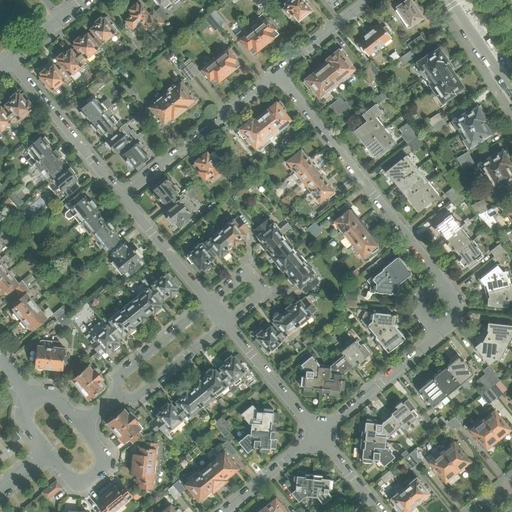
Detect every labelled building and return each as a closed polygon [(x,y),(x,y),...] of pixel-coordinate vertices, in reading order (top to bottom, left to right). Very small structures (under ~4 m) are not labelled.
[(153,0),(157,5),(160,3),(164,9),(173,1),(175,4),(179,0),(153,0)] [(311,10),(306,5),(307,5),(306,4),(307,2),(308,3),(309,2),(306,0),(285,0),(284,1),(286,5),(283,8),(284,10),(285,13),(288,15),(289,17),(291,15),(296,22),(298,20),(298,21),(300,19),(300,20),(300,19),(301,19),(303,19),(304,18),(305,17),(306,15),(307,14),(306,14),(308,13),(311,10)] [(420,14),(423,12),(415,1),(413,2),(410,0),(407,0),(405,1),(404,0),(401,0),(400,1),(401,4),(396,7),(398,9),(395,11),(407,29),(423,18),(420,14)] [(164,23),(153,10),(148,14),(147,13),(148,13),(144,9),(141,5),(139,7),(136,4),(130,9),(131,11),(129,13),(130,15),(129,16),(129,17),(125,20),(126,21),(125,22),(129,27),(131,26),(133,29),(140,24),(145,30),(154,23),(158,28),(164,23)] [(161,9),(156,13),(164,23),(169,19),(161,9)] [(225,22),(214,10),(209,14),(212,18),(220,26),(225,22)] [(115,32),(116,31),(117,30),(113,24),(107,16),(107,17),(103,20),(101,18),(95,23),(96,25),(92,28),(92,29),(91,30),(93,31),(103,45),(104,46),(109,42),(108,40),(112,36),(113,38),(117,35),(115,33),(115,32)] [(252,26),(251,28),(266,45),(275,37),(279,35),(276,31),(266,19),(254,28),(252,26)] [(249,25),(236,35),(240,39),(250,52),(253,56),(256,53),(266,45),(251,28),(249,25)] [(373,30),(369,33),(381,48),(384,45),(383,44),(390,38),(388,36),(391,33),(386,26),(382,29),(381,27),(374,32),(373,30)] [(98,48),(103,45),(93,31),(88,35),(88,34),(86,35),(82,39),(80,37),(74,42),(76,44),(74,46),(76,47),(85,60),(87,58),(91,54),(93,55),(99,50),(98,48)] [(366,39),(360,44),(368,54),(367,55),(370,59),(378,53),(376,51),(381,48),(369,33),(367,34),(364,37),(366,39)] [(406,34),(402,37),(405,42),(410,39),(406,34)] [(414,49),(424,42),(420,36),(408,44),(412,50),(414,49)] [(135,48),(130,41),(126,45),(132,51),(135,48)] [(88,63),(86,60),(85,60),(76,47),(71,51),(71,50),(70,51),(69,51),(65,54),(63,53),(57,58),(59,60),(57,61),(59,63),(69,75),(73,81),(81,75),(78,72),(88,63)] [(425,77),(447,62),(444,56),(446,55),(442,48),(439,50),(438,47),(427,55),(427,56),(416,64),(425,77)] [(355,71),(346,60),(344,58),(348,56),(342,48),(331,57),(332,58),(329,61),(344,80),(355,71)] [(241,65),(238,62),(228,49),(214,60),(227,75),(237,68),(241,65)] [(400,57),(395,51),(389,56),(393,62),(400,57)] [(401,66),(413,58),(414,57),(411,51),(397,60),(401,66)] [(148,62),(144,57),(139,60),(143,65),(148,62)] [(199,72),(189,60),(184,64),(194,76),(199,72)] [(227,75),(214,60),(202,70),(212,82),(212,83),(214,86),(218,83),(227,75)] [(344,80),(329,61),(328,60),(319,66),(320,68),(316,71),(332,90),(339,99),(342,103),(344,101),(334,88),(344,80)] [(433,89),(455,75),(451,70),(453,69),(449,62),(448,62),(447,62),(425,77),(433,89)] [(64,79),(69,75),(59,63),(55,67),(54,66),(53,67),(52,67),(48,70),(47,68),(41,73),(42,75),(41,77),(41,78),(39,79),(40,80),(39,80),(44,86),(49,92),(52,90),(54,89),(54,88),(59,85),(60,86),(66,81),(64,79)] [(380,73),(372,63),(367,66),(375,76),(380,73)] [(194,76),(184,64),(180,67),(182,71),(189,80),(194,76)] [(376,79),(367,69),(363,73),(371,83),(376,79)] [(332,90),(316,71),(313,74),(311,72),(306,77),(307,79),(302,83),(309,91),(312,88),(320,99),(332,90)] [(105,86),(114,79),(109,73),(100,81),(105,86)] [(463,91),(461,88),(463,88),(455,75),(433,89),(442,103),(455,94),(456,95),(463,91)] [(193,101),(187,93),(190,91),(182,81),(165,95),(180,113),(187,108),(186,107),(193,101)] [(134,93),(126,83),(121,87),(129,97),(134,93)] [(31,110),(31,109),(33,107),(28,101),(26,102),(19,95),(18,96),(16,94),(10,99),(11,100),(7,104),(6,105),(7,106),(2,110),(12,122),(15,126),(26,117),(24,115),(29,111),(29,112),(31,110)] [(180,113),(165,95),(148,108),(156,118),(159,121),(161,119),(164,122),(165,124),(172,118),(173,119),(180,113)] [(385,128),(375,116),(381,111),(376,104),(380,102),(384,100),(380,95),(377,98),(376,97),(368,104),(371,109),(363,115),(368,121),(356,130),(361,136),(360,138),(365,145),(385,128)] [(91,122),(109,108),(112,105),(107,99),(101,103),(100,105),(96,101),(98,100),(95,97),(94,98),(92,96),(87,100),(87,101),(80,107),(80,108),(81,109),(80,109),(81,111),(79,113),(84,119),(86,117),(90,121),(91,122)] [(401,102),(397,96),(393,100),(397,105),(401,102)] [(339,99),(330,107),(334,112),(343,104),(342,103),(339,99)] [(289,120),(282,111),(285,108),(279,101),(274,105),(273,103),(268,107),(269,109),(265,112),(280,131),(285,127),(284,125),(289,120)] [(343,104),(334,112),(339,117),(350,108),(345,102),(343,104)] [(485,120),(482,114),(484,113),(480,106),(478,108),(476,106),(464,113),(465,113),(454,120),(461,134),(485,120)] [(5,126),(9,122),(10,123),(12,122),(2,110),(1,108),(0,108),(0,138),(3,136),(0,132),(6,127),(5,126)] [(123,126),(118,120),(116,122),(112,117),(114,115),(109,108),(91,122),(92,124),(90,126),(95,132),(97,130),(100,134),(101,134),(102,135),(106,139),(120,128),(123,126)] [(280,131),(265,112),(262,115),(260,113),(252,120),(253,122),(267,141),(280,131)] [(427,129),(441,120),(437,114),(426,122),(427,123),(424,125),(427,129)] [(433,133),(445,125),(441,120),(427,129),(430,134),(433,132),(433,133)] [(490,135),(492,133),(485,120),(461,134),(469,148),(483,140),(484,141),(491,137),(490,135)] [(267,141),(253,122),(250,125),(248,123),(238,132),(243,139),(247,136),(258,151),(269,142),(267,141)] [(417,136),(410,127),(401,135),(408,144),(417,136)] [(120,149),(132,140),(127,135),(126,136),(121,130),(122,130),(120,128),(106,139),(105,140),(107,141),(104,143),(109,149),(111,148),(115,152),(116,153),(120,149)] [(377,156),(396,141),(385,128),(365,145),(371,152),(372,150),(377,156)] [(148,156),(143,149),(145,148),(138,141),(136,143),(134,141),(141,135),(138,132),(131,137),(133,139),(132,140),(120,149),(124,154),(123,155),(125,156),(124,156),(128,160),(126,162),(131,168),(132,167),(133,169),(141,163),(143,165),(150,159),(147,157),(148,156)] [(291,145),(300,139),(296,134),(291,138),(288,134),(285,136),(288,140),(291,145)] [(31,168),(35,164),(52,150),(51,149),(48,144),(50,143),(45,137),(42,139),(41,137),(40,137),(38,135),(37,135),(31,140),(31,141),(25,145),(27,147),(26,148),(29,152),(30,151),(33,155),(26,161),(31,168)] [(423,143),(417,136),(408,144),(414,151),(423,143)] [(230,172),(223,163),(227,159),(219,149),(214,153),(213,152),(209,156),(207,153),(205,155),(205,154),(205,155),(204,153),(201,155),(202,157),(192,166),(198,174),(200,172),(205,179),(212,175),(213,176),(214,175),(215,176),(221,171),(220,170),(222,168),(228,174),(230,172)] [(290,176),(308,162),(306,160),(307,159),(307,158),(299,149),(294,153),(295,155),(287,162),(294,170),(289,174),(290,176)] [(62,164),(63,163),(61,162),(62,161),(58,157),(60,156),(55,150),(53,152),(52,150),(35,164),(41,170),(39,171),(49,183),(52,180),(66,168),(62,164)] [(510,165),(507,159),(509,157),(505,150),(503,152),(502,150),(490,157),(490,158),(479,164),(483,172),(478,175),(481,180),(483,179),(484,181),(487,179),(487,178),(510,165)] [(459,167),(471,160),(467,154),(456,161),(459,167)] [(397,185),(417,168),(407,156),(389,171),(393,177),(392,178),(397,185)] [(265,167),(258,158),(251,164),(254,167),(252,168),(257,174),(265,167)] [(462,172),(474,165),(471,160),(459,167),(462,172)] [(303,182),(319,169),(315,164),(313,165),(311,164),(311,163),(309,164),(308,162),(290,176),(286,179),(288,181),(292,178),(298,186),(303,182)] [(511,167),(510,165),(487,178),(487,179),(495,192),(509,184),(509,185),(511,183),(511,167)] [(79,187),(75,183),(77,181),(76,179),(73,175),(75,173),(70,167),(68,169),(66,168),(52,180),(54,183),(55,182),(58,186),(52,190),(58,197),(57,198),(60,202),(66,197),(66,198),(79,187)] [(414,192),(428,181),(417,168),(397,185),(407,197),(414,192)] [(303,199),(324,182),(322,180),(324,179),(323,178),(322,177),(324,175),(319,169),(303,182),(306,186),(301,190),(304,194),(301,196),(303,199)] [(13,176),(9,180),(14,186),(18,183),(13,176)] [(177,193),(180,190),(175,184),(172,186),(164,177),(158,182),(160,185),(153,191),(154,192),(152,194),(157,200),(159,199),(163,203),(164,204),(165,204),(168,208),(191,190),(189,187),(179,195),(177,193)] [(420,209),(438,194),(428,181),(414,192),(407,197),(413,205),(415,204),(420,209)] [(335,193),(328,184),(327,184),(327,183),(326,184),(324,182),(303,199),(306,196),(310,202),(314,199),(313,199),(315,197),(319,203),(328,196),(329,198),(335,193)] [(461,194),(455,186),(445,193),(451,201),(461,194)] [(196,196),(191,190),(168,208),(164,211),(165,213),(168,217),(167,219),(171,225),(174,223),(175,224),(176,224),(178,226),(179,228),(186,222),(185,221),(192,215),(190,212),(195,208),(190,201),(191,200),(192,198),(193,199),(196,196)] [(94,209),(96,207),(91,201),(90,202),(86,198),(85,197),(84,198),(80,193),(64,206),(68,210),(66,212),(65,213),(64,216),(65,217),(66,219),(67,219),(68,219),(69,219),(71,219),(74,217),(79,223),(95,210),(94,209)] [(455,206),(465,199),(461,194),(451,201),(455,206)] [(16,206),(9,198),(3,203),(10,211),(16,206)] [(487,210),(482,201),(471,207),(475,213),(478,211),(480,215),(486,211),(487,210)] [(335,240),(358,222),(354,218),(357,216),(352,210),(350,212),(345,206),(338,211),(340,213),(333,219),(340,228),(338,229),(340,232),(333,238),(335,240)] [(487,210),(486,211),(490,218),(492,216),(497,214),(493,207),(487,210)] [(106,223),(103,219),(104,219),(99,213),(98,214),(95,210),(79,223),(80,224),(81,223),(91,235),(106,223)] [(446,239),(461,226),(457,220),(456,221),(451,214),(450,215),(449,214),(449,213),(448,213),(442,217),(441,216),(433,223),(436,227),(434,229),(439,235),(441,234),(442,235),(443,235),(446,239)] [(245,234),(249,230),(246,226),(250,223),(243,214),(238,217),(236,214),(234,216),(236,219),(234,221),(233,220),(233,219),(233,218),(225,225),(226,226),(226,225),(227,226),(223,230),(222,229),(220,231),(232,246),(233,244),(235,247),(241,242),(240,240),(242,238),(241,238),(244,236),(243,235),(245,234)] [(282,235),(291,227),(287,223),(280,229),(274,222),(274,223),(269,218),(254,230),(259,236),(258,236),(261,240),(262,242),(260,244),(265,250),(268,248),(269,249),(285,236),(284,235),(283,236),(282,235)] [(352,247),(368,234),(370,232),(360,220),(358,222),(335,240),(337,243),(344,237),(352,247)] [(120,241),(116,236),(115,234),(116,234),(112,230),(114,228),(109,222),(107,224),(106,223),(91,235),(106,252),(120,241)] [(322,231),(319,227),(318,228),(315,223),(307,229),(314,238),(322,232),(322,231)] [(472,241),(466,234),(469,232),(463,225),(461,226),(446,239),(448,241),(447,242),(449,243),(447,245),(452,251),(454,249),(455,251),(455,250),(457,253),(472,241)] [(232,246),(220,231),(219,229),(212,235),(214,238),(210,241),(209,240),(207,241),(218,254),(219,256),(221,255),(223,257),(229,252),(227,250),(229,249),(229,248),(232,246)] [(505,233),(498,238),(502,243),(509,239),(505,233)] [(381,250),(376,245),(378,243),(373,237),(371,239),(368,234),(352,247),(346,252),(348,255),(354,250),(356,252),(358,251),(365,259),(372,254),(374,256),(381,250)] [(277,264),(294,250),(293,248),(292,248),(289,244),(290,243),(285,236),(269,249),(272,253),(271,253),(273,255),(271,257),(276,263),(277,264)] [(483,256),(481,254),(482,254),(477,248),(478,248),(476,246),(477,246),(473,240),(472,241),(457,253),(460,257),(461,259),(459,260),(464,266),(466,265),(470,269),(479,263),(477,261),(483,256)] [(218,254),(207,241),(202,245),(201,243),(194,248),(196,250),(191,254),(191,253),(189,255),(189,256),(187,258),(192,264),(194,262),(200,269),(202,268),(204,270),(210,265),(209,264),(211,262),(210,262),(214,259),(213,258),(218,254)] [(144,264),(141,260),(140,258),(143,256),(137,249),(135,251),(134,249),(131,251),(124,244),(111,254),(116,260),(114,261),(115,262),(112,265),(122,276),(123,275),(123,274),(124,274),(125,274),(126,276),(126,277),(127,278),(144,264)] [(494,256),(504,248),(500,244),(490,252),(494,256)] [(511,259),(511,257),(504,248),(494,256),(500,263),(507,258),(509,261),(511,259)] [(290,275),(307,261),(301,253),(298,256),(295,252),(296,251),(294,250),(277,264),(278,266),(283,272),(285,270),(287,272),(290,275)] [(0,279),(9,272),(4,265),(9,260),(5,255),(0,259),(0,279)] [(411,272),(405,265),(406,265),(402,260),(401,260),(399,258),(399,257),(398,257),(382,270),(383,270),(391,280),(395,281),(396,281),(396,282),(398,281),(400,283),(406,279),(411,275),(412,274),(411,273),(411,272)] [(319,282),(315,276),(316,275),(316,276),(317,275),(312,268),(307,261),(290,275),(291,276),(288,278),(293,284),(295,283),(297,285),(297,284),(300,288),(301,287),(304,291),(306,293),(319,282)] [(369,274),(375,269),(372,264),(365,270),(369,274)] [(509,285),(505,272),(502,272),(497,266),(480,280),(484,284),(483,284),(485,292),(509,285)] [(352,280),(361,273),(358,268),(348,275),(352,280)] [(400,283),(398,281),(396,282),(396,281),(395,281),(391,280),(383,270),(372,279),(371,278),(366,281),(370,286),(369,293),(375,294),(375,292),(376,292),(377,292),(377,293),(394,294),(396,294),(397,294),(397,293),(398,293),(398,287),(398,286),(397,285),(400,283)] [(26,286),(35,279),(30,273),(22,280),(18,283),(9,272),(0,279),(0,293),(1,295),(5,291),(7,294),(14,288),(18,293),(26,286)] [(177,288),(171,281),(174,278),(168,272),(166,275),(166,274),(165,274),(163,276),(159,280),(157,278),(151,283),(153,285),(150,288),(149,287),(150,286),(148,284),(147,284),(143,280),(141,282),(146,288),(159,302),(163,298),(164,299),(165,298),(170,295),(171,297),(177,291),(175,289),(177,288)] [(511,298),(511,295),(509,285),(485,292),(488,299),(487,305),(507,307),(508,300),(511,298)] [(37,306),(28,295),(31,292),(30,292),(31,291),(26,286),(18,293),(22,298),(15,303),(17,305),(13,309),(15,312),(13,313),(18,319),(20,318),(21,319),(37,306)] [(159,302),(146,288),(134,298),(148,315),(149,314),(153,311),(155,313),(161,308),(159,305),(160,304),(159,302)] [(357,301),(358,295),(351,294),(351,291),(345,291),(344,299),(357,301)] [(311,315),(315,311),(309,304),(317,297),(308,296),(299,304),(298,303),(296,305),(296,304),(294,306),(292,304),(286,309),(286,311),(299,326),(300,325),(300,324),(305,321),(304,322),(305,323),(313,316),(312,316),(311,315)] [(148,315),(134,298),(121,309),(135,325),(136,324),(136,325),(141,321),(142,323),(148,318),(146,316),(148,315)] [(356,307),(357,301),(344,299),(343,307),(349,308),(349,306),(356,307)] [(42,312),(38,306),(37,306),(21,319),(22,320),(20,322),(25,328),(27,326),(29,329),(34,326),(36,328),(48,319),(53,314),(48,307),(42,312)] [(57,320),(66,313),(62,308),(53,315),(57,320)] [(135,325),(121,309),(108,319),(112,323),(109,325),(104,319),(102,321),(105,325),(117,339),(121,335),(122,336),(123,335),(124,335),(128,332),(129,333),(136,328),(134,326),(135,325)] [(299,326),(286,311),(286,313),(284,315),(283,314),(281,316),(280,314),(274,319),(276,322),(274,323),(276,325),(286,337),(288,336),(287,335),(291,332),(292,334),(300,328),(299,326)] [(396,327),(393,324),(394,324),(394,323),(395,317),(395,316),(394,315),(393,315),(392,315),(373,313),(372,313),(372,314),(372,313),(366,312),(366,318),(361,322),(365,326),(367,324),(368,325),(367,325),(368,326),(376,336),(386,328),(389,328),(390,329),(391,328),(393,330),(396,327)] [(61,324),(69,317),(66,313),(57,320),(61,324)] [(511,335),(511,326),(488,324),(487,330),(483,336),(505,348),(511,336),(511,335)] [(119,345),(117,342),(119,341),(117,339),(105,325),(92,336),(94,338),(90,340),(85,334),(84,335),(97,352),(90,358),(92,361),(105,351),(106,352),(107,351),(112,348),(113,349),(119,345)] [(289,342),(286,337),(276,325),(271,328),(270,328),(269,329),(269,328),(265,332),(263,330),(257,335),(259,337),(253,342),(260,349),(261,348),(266,354),(267,354),(266,354),(268,352),(269,353),(271,351),(275,347),(278,351),(280,350),(280,349),(281,351),(285,347),(284,346),(289,342)] [(404,340),(404,339),(405,338),(404,337),(400,332),(396,327),(393,330),(391,328),(390,329),(389,328),(386,328),(376,336),(376,337),(375,337),(388,352),(389,351),(389,352),(392,349),(392,350),(397,346),(397,345),(404,340)] [(370,353),(363,345),(361,346),(356,340),(354,342),(353,342),(348,346),(347,346),(345,348),(343,350),(342,348),(342,347),(338,343),(339,342),(334,336),(333,336),(329,332),(326,334),(330,339),(343,355),(352,367),(353,366),(353,367),(357,364),(358,364),(359,363),(361,365),(367,360),(365,358),(370,353)] [(498,360),(504,348),(505,348),(483,336),(480,343),(475,347),(489,364),(495,359),(498,360)] [(34,361),(34,365),(36,367),(36,368),(44,368),(49,369),(51,345),(52,345),(52,341),(41,340),(39,342),(38,346),(36,348),(35,348),(35,352),(37,354),(37,359),(34,361)] [(51,345),(49,369),(50,369),(54,369),(56,370),(62,370),(65,368),(65,364),(68,364),(69,355),(66,355),(67,351),(66,351),(65,349),(65,348),(60,348),(60,343),(59,342),(52,341),(52,345),(51,345)] [(320,346),(316,341),(311,345),(315,350),(320,346)] [(303,350),(297,342),(293,346),(299,353),(303,350)] [(322,392),(324,368),(319,368),(319,365),(312,356),(310,357),(306,352),(297,360),(301,365),(305,370),(305,371),(306,371),(305,376),(305,377),(304,377),(302,377),(301,386),(303,386),(303,387),(304,387),(313,388),(313,391),(322,392)] [(343,374),(352,367),(343,355),(339,359),(336,358),(334,359),(333,361),(331,363),(331,365),(330,366),(329,369),(324,368),(322,392),(330,393),(331,390),(340,391),(340,390),(341,390),(344,390),(344,381),(342,381),(342,380),(341,380),(341,379),(341,375),(342,375),(342,374),(343,374)] [(239,377),(242,374),(243,374),(245,372),(245,371),(248,369),(243,363),(240,365),(234,358),(233,359),(231,357),(225,361),(226,363),(222,367),(221,368),(222,369),(217,373),(229,388),(233,392),(238,388),(234,383),(238,380),(239,380),(240,379),(239,377)] [(473,374),(470,371),(468,368),(469,368),(463,361),(462,361),(459,357),(452,363),(452,362),(447,366),(448,366),(447,367),(448,368),(447,368),(460,385),(473,374)] [(80,389),(99,374),(102,372),(101,372),(98,368),(95,370),(90,364),(85,368),(86,368),(72,379),(80,389)] [(495,376),(488,367),(483,371),(485,374),(494,385),(499,381),(495,376)] [(460,385),(447,368),(446,368),(439,374),(438,373),(433,377),(434,378),(433,378),(434,379),(433,380),(447,396),(460,385)] [(229,388),(217,373),(215,371),(214,372),(212,370),(206,375),(207,376),(203,380),(202,381),(216,398),(229,388)] [(105,389),(105,386),(105,385),(105,386),(100,381),(103,379),(99,374),(80,389),(89,400),(89,399),(91,400),(96,397),(95,397),(95,394),(98,391),(101,392),(105,389)] [(494,385),(485,374),(476,381),(485,392),(494,385)] [(447,396),(433,380),(433,379),(431,380),(430,379),(426,383),(426,384),(419,390),(422,394),(421,394),(422,395),(421,395),(427,402),(426,403),(429,406),(431,405),(433,407),(447,396)] [(216,398),(202,381),(201,382),(199,380),(193,385),(195,387),(190,390),(191,391),(189,392),(203,409),(208,415),(211,412),(208,408),(210,406),(209,404),(216,398)] [(489,405),(502,394),(494,385),(485,392),(481,395),(489,405)] [(203,409),(189,392),(188,393),(186,390),(180,395),(182,397),(178,401),(177,402),(177,403),(173,407),(184,422),(188,426),(190,424),(185,418),(188,416),(191,419),(203,409)] [(418,416),(413,410),(415,408),(408,400),(406,402),(403,404),(401,402),(395,407),(396,409),(395,410),(391,414),(392,414),(403,429),(408,425),(409,425),(410,424),(410,423),(416,418),(415,418),(418,416)] [(171,432),(184,422),(173,407),(171,404),(169,406),(167,403),(161,408),(163,410),(159,414),(158,415),(158,416),(153,420),(161,429),(170,440),(172,439),(167,433),(170,430),(171,432)] [(273,422),(274,413),(273,413),(273,412),(273,409),(264,409),(263,411),(263,412),(262,412),(257,412),(257,411),(257,410),(256,410),(252,405),(241,414),(249,424),(251,424),(251,429),(275,431),(276,423),(273,422)] [(511,430),(495,410),(494,410),(491,407),(487,410),(490,413),(482,420),(499,440),(504,436),(511,430)] [(116,433),(135,418),(136,417),(136,416),(135,417),(131,413),(129,415),(124,410),(125,410),(124,409),(124,410),(122,409),(121,409),(117,412),(118,415),(114,417),(112,417),(112,416),(107,420),(108,420),(108,423),(116,433)] [(425,413),(421,416),(426,422),(430,420),(425,413)] [(403,429),(392,414),(391,415),(392,415),(384,422),(384,421),(382,422),(382,423),(382,424),(377,424),(377,423),(376,423),(376,422),(376,420),(367,419),(366,421),(366,422),(365,422),(364,431),(361,431),(360,440),(386,442),(386,437),(389,438),(391,436),(392,436),(394,436),(396,434),(397,433),(397,431),(399,429),(403,434),(406,432),(403,429)] [(217,428),(223,424),(226,422),(225,421),(222,417),(213,423),(217,428)] [(445,425),(439,418),(438,420),(436,417),(431,421),(439,430),(445,425)] [(446,422),(441,417),(439,418),(445,425),(448,423),(447,421),(446,422)] [(462,427),(455,418),(454,417),(450,421),(457,430),(462,427)] [(139,431),(143,428),(138,422),(139,422),(135,418),(116,433),(124,443),(129,439),(132,443),(142,436),(139,431)] [(153,420),(149,424),(154,430),(157,433),(161,429),(153,420)] [(228,420),(226,422),(223,424),(227,430),(233,425),(228,420)] [(499,440),(482,420),(474,427),(471,423),(467,426),(470,430),(469,430),(486,450),(493,444),(494,445),(499,440)] [(457,430),(450,421),(448,423),(445,425),(453,434),(457,430)] [(230,433),(227,430),(223,424),(217,428),(224,437),(230,433)] [(270,449),(271,439),(274,440),(275,431),(251,429),(250,434),(247,434),(243,438),(239,434),(235,437),(238,442),(248,453),(253,449),(254,448),(254,447),(259,447),(259,448),(260,448),(260,449),(259,451),(269,452),(269,450),(269,449),(270,449)] [(8,437),(13,444),(20,438),(14,431),(8,437)] [(470,462),(454,442),(453,442),(450,439),(448,440),(451,444),(441,452),(457,472),(459,471),(459,472),(464,469),(463,468),(470,462)] [(395,458),(390,451),(387,448),(385,448),(386,442),(360,440),(360,448),(363,449),(362,458),(362,459),(362,462),(371,462),(372,460),(378,461),(383,467),(395,458)] [(236,467),(229,458),(237,452),(227,441),(221,445),(226,451),(222,454),(220,453),(216,456),(213,453),(206,458),(210,462),(226,481),(225,479),(232,474),(232,473),(234,472),(232,470),(236,467)] [(156,460),(157,444),(143,442),(143,448),(141,448),(140,455),(134,454),(134,457),(132,456),(131,463),(133,463),(133,464),(153,467),(154,460),(156,460)] [(422,460),(414,451),(409,454),(417,464),(422,460)] [(457,472),(441,452),(431,460),(428,457),(426,458),(429,462),(434,469),(432,470),(436,474),(437,473),(445,482),(457,472)] [(417,464),(409,454),(404,459),(412,468),(417,464)] [(226,481),(210,462),(202,469),(201,468),(196,472),(213,491),(218,486),(219,487),(219,486),(221,488),(227,483),(225,481),(226,481)] [(153,490),(155,474),(153,473),(153,467),(133,464),(133,466),(131,466),(131,472),(133,472),(132,474),(138,475),(138,482),(140,482),(139,488),(153,490)] [(385,484),(394,476),(389,471),(380,478),(385,484)] [(213,491),(196,472),(186,480),(188,483),(186,484),(197,499),(200,497),(201,498),(203,497),(210,492),(211,492),(213,491)] [(311,497),(314,475),(305,474),(305,477),(297,476),(297,477),(296,477),(294,477),(293,485),(295,485),(295,486),(296,486),(296,489),(291,493),(299,502),(306,496),(311,497)] [(328,493),(329,489),(332,489),(333,480),(330,480),(330,479),(322,479),(322,476),(314,475),(311,497),(317,497),(323,504),(332,497),(328,493)] [(416,478),(404,489),(416,504),(418,505),(421,503),(421,501),(429,494),(416,478)] [(185,489),(178,481),(173,485),(173,486),(179,494),(185,489)] [(48,499),(62,488),(56,482),(46,490),(47,490),(43,493),(48,499)] [(102,511),(111,511),(132,495),(123,485),(118,489),(115,486),(100,498),(103,501),(97,506),(102,511)] [(179,494),(173,486),(168,490),(176,500),(181,495),(179,494)] [(393,490),(387,494),(391,499),(395,504),(394,504),(399,511),(400,510),(401,511),(406,511),(416,504),(404,489),(397,494),(393,490)] [(285,511),(276,499),(270,504),(268,504),(266,506),(266,507),(265,508),(268,511),(285,511)]
